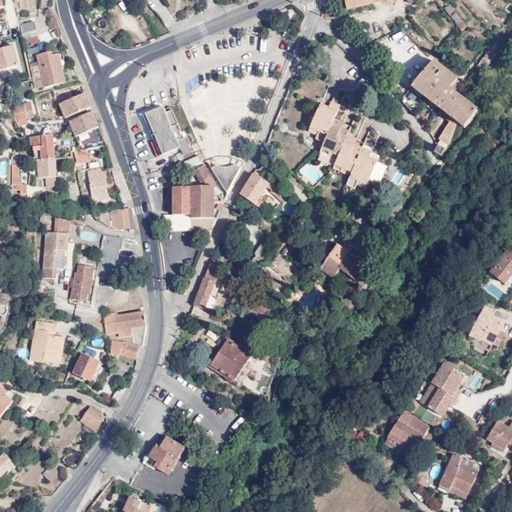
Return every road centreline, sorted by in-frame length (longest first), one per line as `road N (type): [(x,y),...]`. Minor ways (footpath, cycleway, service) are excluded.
road 1 (residential): [(156,311),(178,307),(190,293),(295,60),(310,0)]
road 2 (primary): [(156,311),(138,394),(55,511)]
road 3 (primary): [(118,135),(142,208),(156,311)]
road 4 (primary): [(279,0),(153,51)]
